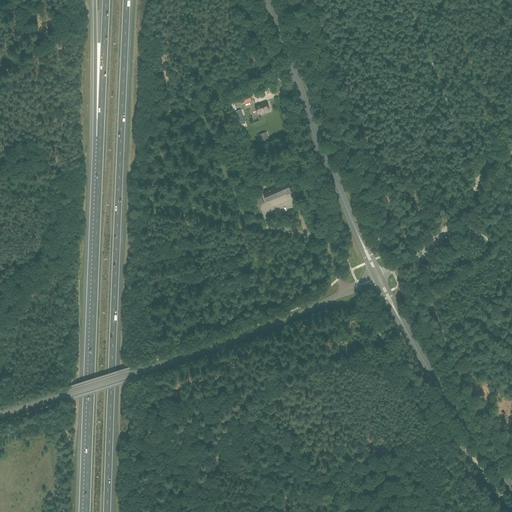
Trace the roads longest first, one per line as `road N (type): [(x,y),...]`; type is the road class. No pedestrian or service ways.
road 1 (motorway): [(107,511),(126,0)]
road 2 (unclassified): [(0,415),(246,335),(377,276)]
road 3 (motorway): [(100,136),(86,511)]
road 4 (secondary): [(377,276),(266,0)]
road 5 (track): [(470,169),(416,169),(381,182),(310,0)]
road 6 (secondary): [(511,489),(420,358),(377,276)]
road 7 (track): [(406,0),(478,177),(470,191)]
road 8 (motorway): [(94,0),(100,136)]
road 9 (motorway): [(105,0),(100,136)]
road 10 (unclassified): [(377,276),(433,243),(470,191)]
